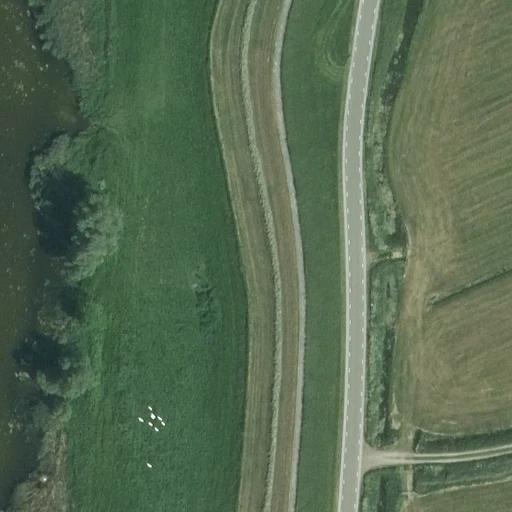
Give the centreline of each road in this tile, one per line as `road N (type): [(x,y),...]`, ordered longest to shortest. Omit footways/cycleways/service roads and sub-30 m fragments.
road 1 (unclassified): [(346,511),(355,98),(369,0)]
road 2 (track): [(511,452),(439,468),(350,456)]
